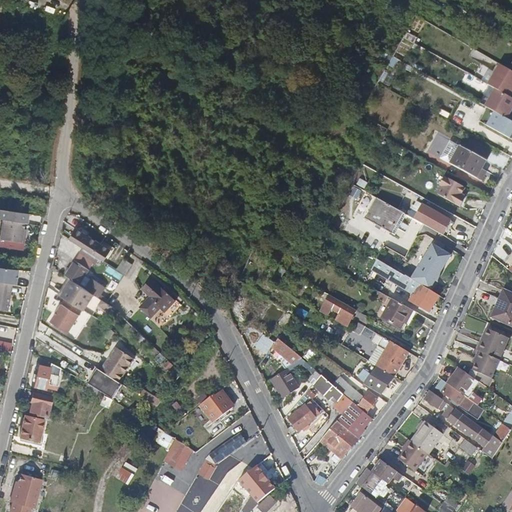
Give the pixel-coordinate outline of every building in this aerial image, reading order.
[(499,66),(488,85),(496,90),(510,98),(511,94),(511,73),(501,67),(500,66),(499,66)] [(382,73),(380,83),(392,86),(394,76),(382,73)] [(465,75),(463,83),(475,86),(477,78),(465,75)] [(496,90),(486,108),(495,113),(507,119),(511,110),(511,99),(510,98),(496,90)] [(495,113),(488,127),(511,140),(511,138),(511,122),(507,119),(495,113)] [(460,147),(451,165),(477,179),(482,170),(486,162),(460,147)] [(482,170),(477,179),(482,182),(487,173),(482,170)] [(439,186),(435,193),(460,208),(466,198),(461,196),(466,188),(443,175),(437,185),(439,186)] [(378,199),(368,215),(397,232),(406,215),(378,199)] [(422,205),(414,220),(442,236),(448,225),(450,221),(422,205)] [(397,232),(368,215),(366,219),(395,235),(397,232)] [(24,236),(25,229),(25,223),(5,220),(1,241),(25,243),(27,235),(24,236)] [(448,225),(442,236),(444,237),(450,226),(448,225)] [(459,231),(450,226),(444,237),(453,242),(459,231)] [(75,229),(69,239),(83,249),(95,256),(102,247),(75,229)] [(412,279),(437,294),(452,256),(435,245),(412,279)] [(109,251),(102,247),(95,256),(100,260),(103,262),(109,251)] [(83,249),(75,260),(87,269),(91,263),(96,266),(100,260),(95,256),(83,249)] [(87,269),(75,260),(64,275),(69,279),(76,284),(87,269)] [(412,279),(380,260),(375,268),(415,294),(411,301),(429,311),(440,295),(437,294),(412,279)] [(131,266),(123,261),(117,271),(124,278),(129,269),(130,268),(131,266)] [(16,270),(0,267),(0,282),(12,284),(14,285),(16,270)] [(101,286),(90,278),(83,287),(95,295),(101,286)] [(83,310),(93,296),(76,284),(69,279),(58,294),(65,299),(82,309),(83,310)] [(156,306),(162,313),(173,302),(151,281),(142,291),(149,298),(149,299),(156,306)] [(0,311),(7,312),(12,284),(0,282),(0,311)] [(376,297),(385,302),(389,297),(379,291),(376,297)] [(511,294),(503,291),(492,317),(511,326),(511,294)] [(357,311),(335,299),(329,295),(319,311),(328,316),(332,310),(338,314),(335,320),(348,327),(357,311)] [(139,308),(147,316),(156,306),(149,299),(148,298),(139,308)] [(82,309),(65,299),(51,321),(68,332),(82,309)] [(415,311),(393,299),(383,318),(404,330),(415,311)] [(267,318),(277,324),(286,312),(276,305),(267,318)] [(286,312),(277,324),(285,330),(294,317),(286,312)] [(355,317),(367,324),(370,318),(358,312),(355,317)] [(206,325),(201,321),(194,331),(198,334),(206,325)] [(358,322),(352,331),(359,335),(365,327),(358,322)] [(483,341),(481,340),(477,350),(478,351),(474,359),(477,360),(472,371),(490,379),(499,360),(509,339),(488,330),(483,341)] [(266,354),(275,342),(263,334),(255,346),(266,354)] [(378,346),(386,351),(386,350),(404,361),(409,352),(383,337),(378,346)] [(279,338),(270,350),(272,352),(274,349),(287,360),(292,364),(302,358),(279,338)] [(369,361),(377,366),(386,351),(378,346),(369,361)] [(101,371),(118,383),(133,360),(117,348),(115,349),(101,371)] [(386,351),(377,366),(378,367),(395,376),(404,361),(386,350),(386,351)] [(51,364),(40,358),(39,366),(50,368),(50,366),(51,364)] [(283,363),(286,369),(292,364),(287,360),(283,363)] [(50,368),(39,366),(38,369),(35,368),(34,376),(33,382),(35,383),(34,387),(40,388),(45,389),(47,383),(57,385),(60,369),(51,364),(50,366),(50,368)] [(395,376),(378,367),(372,375),(365,383),(381,393),(395,376)] [(358,376),(365,383),(372,375),(364,369),(358,376)] [(473,381),(474,380),(459,369),(450,381),(465,392),(469,386),(478,393),(479,391),(481,392),(483,388),(473,381)] [(113,400),(122,385),(96,370),(87,384),(113,400)] [(299,389),(289,370),(272,379),(283,398),(299,389)] [(312,384),(321,375),(316,371),(307,380),(312,384)] [(334,385),(322,375),(314,384),(325,395),(330,400),(335,396),(339,400),(337,402),(347,409),(353,401),(334,385)] [(358,404),(363,398),(364,397),(340,377),(334,385),(353,401),(358,405),(358,404)] [(449,385),(443,380),(437,388),(443,393),(445,395),(446,394),(453,399),(451,401),(478,420),(485,411),(465,397),(464,398),(448,386),(449,385)] [(139,386),(135,392),(156,407),(160,401),(139,386)] [(443,399),(445,395),(443,393),(437,388),(434,393),(443,399)] [(440,410),(446,402),(443,399),(434,393),(431,390),(425,399),(440,410)] [(210,398),(199,406),(212,423),(233,407),(221,391),(211,399),(210,398)] [(363,398),(358,404),(367,411),(378,397),(369,391),(364,397),(363,398)] [(51,398),(34,394),(32,402),(30,401),(28,412),(47,417),(51,398)] [(181,417),(186,412),(176,401),(171,406),(181,417)] [(366,425),(372,418),(358,405),(353,401),(347,409),(338,419),(337,420),(359,438),(360,438),(359,438),(368,427),(366,425)] [(486,447),(494,437),(483,429),(483,430),(450,406),(443,416),(486,447)] [(135,414),(142,418),(145,411),(139,407),(135,414)] [(309,418),(305,414),(299,408),(287,421),(300,432),(313,418),(310,416),(309,418)] [(45,421),(25,416),(21,438),(29,439),(29,442),(38,444),(39,441),(40,442),(45,421)] [(345,454),(359,438),(337,420),(324,436),(345,454)] [(428,453),(429,453),(445,432),(438,427),(437,429),(426,421),(425,423),(423,421),(419,426),(421,428),(411,440),(428,453)] [(503,443),(511,431),(498,421),(492,430),(497,434),(495,437),(503,443)] [(211,456),(207,460),(216,466),(246,442),(240,434),(211,456)] [(167,456),(184,468),(191,453),(181,445),(182,444),(170,436),(165,447),(170,450),(167,456)] [(342,458),(345,454),(324,436),(321,440),(342,458)] [(404,450),(411,440),(409,439),(402,449),(404,450)] [(473,456),(478,448),(466,439),(460,447),(473,456)] [(428,453),(411,440),(404,450),(398,458),(415,471),(428,453)] [(207,460),(205,459),(197,473),(209,480),(216,468),(216,466),(207,460)] [(398,480),(402,474),(382,459),(373,472),(377,475),(388,483),(393,477),(398,480)] [(461,472),(472,474),(474,462),(464,460),(461,472)] [(115,478),(128,485),(138,469),(125,461),(115,478)] [(445,466),(452,470),(455,466),(448,461),(445,466)] [(261,501),(278,488),(267,467),(261,471),(261,470),(251,475),(261,494),(258,495),(261,501)] [(373,472),(367,468),(357,482),(370,492),(372,489),(375,491),(380,484),(374,479),(376,477),(377,475),(373,472)] [(17,487),(15,487),(11,501),(13,502),(11,510),(17,511),(29,511),(32,506),(36,507),(43,478),(21,473),(19,481),(17,487)] [(324,485),(328,479),(319,475),(315,480),(324,485)] [(418,492),(421,488),(408,479),(405,483),(418,492)] [(378,511),(382,507),(362,492),(351,508),(356,511),(378,511)] [(244,511),(249,511),(258,503),(251,495),(242,510),(244,511)] [(258,507),(263,511),(266,511),(276,502),(270,496),(258,507)] [(458,504),(448,497),(442,504),(452,511),(458,504)]
